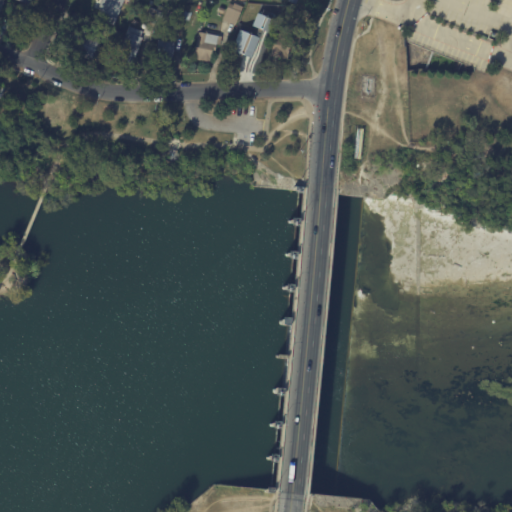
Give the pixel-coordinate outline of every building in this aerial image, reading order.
[(12,0),(12,1),(31,8),(33,0),(12,0)] [(127,0),(117,26),(100,19),(105,7),(102,6),(104,0),(127,0)] [(221,20),(228,3),(241,8),(234,25),(221,20)] [(23,27),(10,21),(17,4),(34,12),(27,29),(23,27)] [(160,26),(148,19),(154,9),(159,11),(161,7),(167,10),(165,14),(167,15),(161,26),(160,26)] [(287,7),(293,8),(292,16),(285,15),(287,7)] [(184,19),(187,11),(194,14),(191,22),(184,19)] [(255,12),(271,19),(266,32),(250,25),(255,12)] [(76,15),(91,21),(89,25),(104,32),(93,60),(77,53),(77,55),(62,49),(76,15)] [(141,38),(132,63),(116,57),(127,26),(141,31),(139,37),(141,38)] [(249,58),(241,55),(240,58),(228,53),(237,29),(258,38),(249,58)] [(497,34),(494,41),(486,38),(489,30),(497,34)] [(215,44),(213,52),(210,52),(208,62),(191,59),(195,39),(196,39),(197,32),(205,33),(203,42),(215,44)] [(293,39),(290,59),(273,57),(276,32),(283,33),(282,38),(293,39)] [(170,62),(153,60),(156,39),(173,42),(170,62)] [(10,92),(16,95),(12,103),(6,101),(10,92)] [(167,158),(166,156),(166,155),(166,153),(166,152),(168,150),(169,149),(171,149),(172,149),(174,150),(175,151),(175,153),(176,154),(175,156),(175,157),(174,158),(172,159),(171,159),(169,159),(167,158)]
